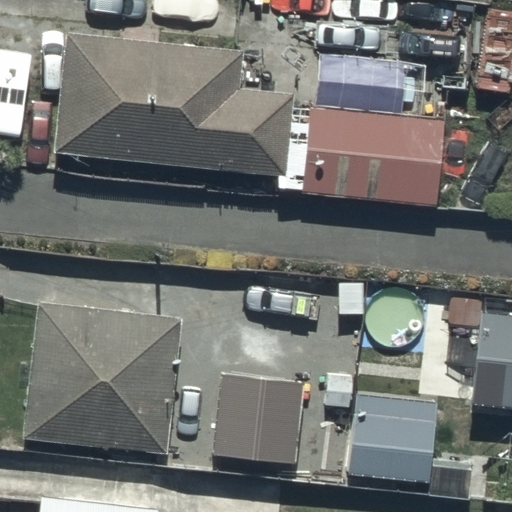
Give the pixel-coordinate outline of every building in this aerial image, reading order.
[(236,42),(59,22),(45,141),(275,167),(284,84),(232,78),(236,42)] [(179,322),(36,306),(20,449),(163,465),(179,322)] [(511,315),(483,312),(472,411),(511,415),(511,315)] [(306,384),(221,375),(213,454),(297,463),(306,384)] [(350,395),(347,474),(432,478),(436,398),(350,395)] [(146,511),(149,492),(37,480),(33,511),(146,511)]
